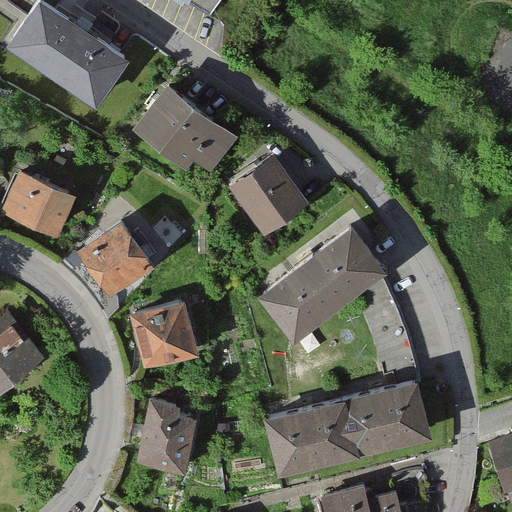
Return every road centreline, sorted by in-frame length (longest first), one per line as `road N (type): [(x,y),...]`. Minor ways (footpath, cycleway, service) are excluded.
road 1 (residential): [(455,511),(467,450),(462,351),(450,305),(416,241),(362,174),(114,0)]
road 2 (residential): [(0,248),(55,278),(105,357),(108,437),(81,496),(63,511)]
